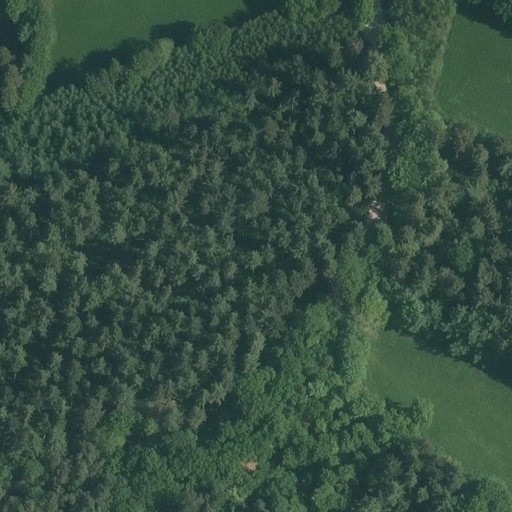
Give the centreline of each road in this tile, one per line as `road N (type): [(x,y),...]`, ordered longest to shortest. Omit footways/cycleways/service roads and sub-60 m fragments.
road 1 (track): [(374,0),(388,163),(368,233),(343,278)]
road 2 (track): [(364,393),(392,425),(511,510)]
road 3 (track): [(343,278),(225,418)]
road 4 (track): [(364,393),(225,418)]
road 5 (track): [(225,418),(124,511)]
